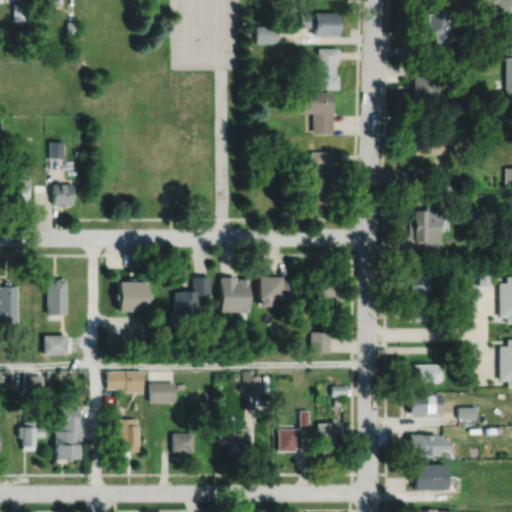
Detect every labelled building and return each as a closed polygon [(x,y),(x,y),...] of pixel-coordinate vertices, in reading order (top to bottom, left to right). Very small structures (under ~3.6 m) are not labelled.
[(511,0),(464,0),(464,15),(494,15),(494,18),(511,18),(511,0)] [(11,1),(11,20),(24,20),(24,1),(11,1)] [(424,7),(424,12),(422,12),(422,22),(421,22),(421,32),(417,32),(417,57),(447,57),(447,38),(441,38),(442,13),(441,13),(441,8),(424,7)] [(298,12),(298,26),(311,26),(311,34),(335,34),(335,11),(311,11),(311,12),(298,12)] [(64,20),(64,34),(74,34),(74,20),(64,20)] [(253,24),(253,42),(275,42),(275,24),(253,24)] [(451,44),(451,55),(460,55),(460,44),(451,44)] [(315,47),(315,88),(336,88),(336,73),(332,73),(332,60),(336,60),(336,47),(315,47)] [(511,56),(503,56),(503,99),(511,99),(511,56)] [(421,63),(421,74),(411,75),(411,104),(435,104),(435,75),(440,75),(440,63),(421,63)] [(292,91),(293,112),(311,112),(311,131),(331,131),(331,91),(292,91)] [(450,97),(450,114),(467,114),(467,97),(450,97)] [(247,125),(247,134),(255,134),(255,125),(247,125)] [(411,136),(411,153),(433,154),(433,153),(443,153),(443,139),(433,139),(433,136),(411,136)] [(47,140),(47,157),(61,157),(61,140),(47,140)] [(309,151),(309,167),(328,166),(328,150),(309,151)] [(412,166),(412,183),(429,184),(429,166),(412,166)] [(511,167),(503,167),(502,183),(511,183),(511,167)] [(309,170),(309,189),(313,189),(313,204),(332,204),(332,186),(330,186),(330,181),(328,181),(328,170),(309,170)] [(9,186),(9,204),(27,204),(27,187),(29,187),(29,178),(15,178),(15,186),(9,186)] [(51,183),(51,203),(57,203),(57,206),(63,205),(63,203),(70,203),(70,183),(51,183)] [(411,209),(411,217),(406,217),(406,239),(411,239),(410,241),(421,241),(421,255),(437,256),(437,220),(423,220),(423,209),(411,209)] [(476,268),(476,286),(487,286),(487,268),(476,268)] [(495,282),(495,317),(502,317),(502,323),(510,323),(510,330),(511,330),(511,269),(510,269),(510,276),(502,276),(502,282),(495,282)] [(257,272),(257,295),(258,295),(258,302),(268,302),(268,295),(287,295),(287,275),(280,275),(280,272),(257,272)] [(172,288),(172,308),(170,308),(170,321),(183,321),(183,324),(210,323),(210,308),(195,308),(195,296),(193,296),(193,292),(208,292),(208,273),(190,273),(191,287),(181,287),(181,288),(172,288)] [(218,274),(218,308),(238,308),(238,309),(247,309),(247,276),(237,276),(237,278),(234,278),(234,273),(218,274)] [(315,274),(315,301),(335,301),(335,291),(333,291),(333,274),(315,274)] [(407,275),(407,284),(407,319),(427,319),(427,275),(407,275)] [(116,277),(116,289),(112,289),(112,297),(116,297),(116,308),(127,307),(127,309),(134,309),(134,308),(145,307),(145,295),(148,295),(148,289),(145,289),(145,277),(116,277)] [(43,278),(44,314),(63,314),(63,278),(43,278)] [(0,284),(0,322),(14,322),(14,284),(7,284),(7,280),(2,280),(2,284),(0,284)] [(308,329),(308,350),(326,350),(327,329),(308,329)] [(105,333),(105,349),(143,349),(143,333),(105,333)] [(40,335),(40,354),(64,354),(63,335),(40,335)] [(511,339),(503,339),(503,346),(495,346),(495,380),(503,380),(503,387),(511,387),(511,339)] [(406,371),(406,381),(435,381),(435,380),(439,380),(439,369),(435,369),(434,364),(411,364),(411,371),(406,371)] [(103,368),(103,386),(123,386),(123,389),(140,390),(140,368),(103,368)] [(240,369),(240,380),(243,380),(243,391),(258,391),(258,373),(251,373),(251,369),(240,369)] [(21,373),(21,391),(41,391),(41,373),(21,373)] [(147,380),(147,399),(173,399),(173,380),(147,380)] [(329,383),(329,393),(344,393),(343,383),(329,383)] [(406,391),(406,411),(438,411),(438,390),(406,391)] [(455,404),(455,417),(473,417),(473,405),(455,404)] [(60,405),(60,421),(59,421),(59,428),(54,428),(53,456),(77,456),(77,443),(76,443),(76,438),(80,438),(80,433),(81,433),(81,428),(79,428),(80,422),(77,420),(77,405),(60,405)] [(298,408),(297,425),(307,426),(307,408),(298,408)] [(109,416),(109,444),(118,443),(118,449),(136,449),(136,423),(134,423),(134,416),(109,416)] [(16,424),(16,435),(20,435),(20,447),(32,447),(32,434),(42,434),(42,425),(33,425),(33,419),(22,419),(22,424),(16,424)] [(316,420),(316,429),(319,429),(319,450),(335,450),(335,428),(334,428),(334,420),(316,420)] [(215,424),(215,441),(225,441),(225,450),(227,450),(227,454),(245,454),(245,449),(247,449),(247,424),(215,424)] [(276,426),(276,449),(293,449),(293,445),(299,445),(299,426),(276,426)] [(169,430),(169,449),(176,449),(175,453),(184,453),(184,449),(190,449),(191,431),(169,430)] [(406,431),(406,452),(421,453),(421,454),(428,454),(428,453),(435,453),(435,447),(443,448),(443,437),(436,437),(436,432),(406,431)] [(411,462),(411,487),(444,486),(444,461),(411,462)]
